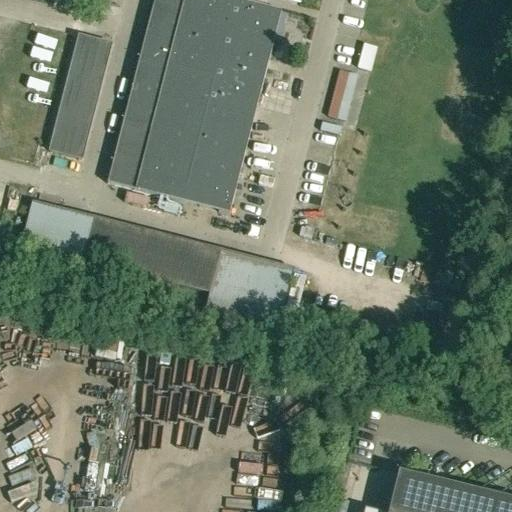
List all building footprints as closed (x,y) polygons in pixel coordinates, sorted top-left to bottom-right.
[(154,0),(123,122),(107,183),(135,190),(229,215),(281,12),(241,2),(234,0),(233,0),(183,0),(183,3),(170,0),(154,0)] [(79,37),(49,152),(81,160),(111,45),(79,37)] [(82,265),(83,261),(94,218),(31,202),(19,249),(82,265)] [(83,261),(209,295),(220,251),(94,218),(83,261)] [(220,251),(209,295),(204,313),(277,332),(293,269),(220,251)] [(388,511),(511,511),(511,503),(438,486),(439,484),(398,474),(388,511)]
